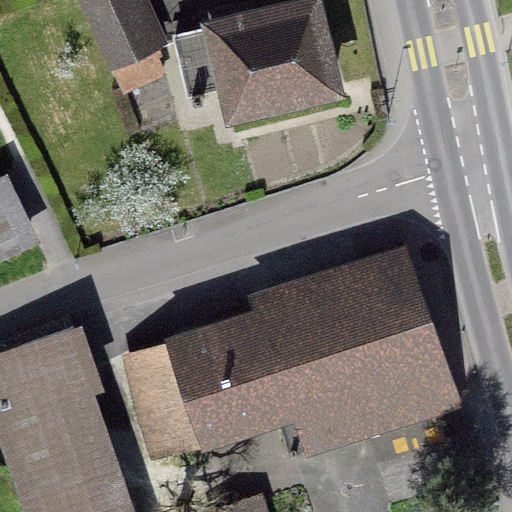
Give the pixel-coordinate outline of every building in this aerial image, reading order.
[(154,46),(133,0),(78,0),(118,89),(159,71),(149,48),(154,46)] [(229,109),(328,86),(308,2),(170,34),(184,94),(224,85),(229,109)] [(0,254),(25,242),(0,190),(0,254)] [(287,456),(454,403),(404,261),(399,263),(403,275),(173,348),(170,339),(125,355),(157,455),(197,443),(197,445),(203,443),(200,434),(273,411),(287,456)] [(0,426),(29,511),(93,511),(52,395),(87,382),(68,328),(0,352),(0,426)] [(254,511),(251,499),(210,511),(254,511)]
